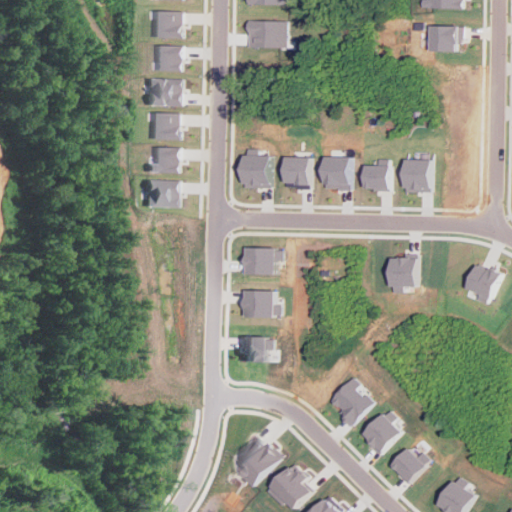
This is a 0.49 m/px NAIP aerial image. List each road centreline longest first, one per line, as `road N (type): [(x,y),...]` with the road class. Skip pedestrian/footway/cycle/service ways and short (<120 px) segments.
road 1 (residential): [(168,511),(200,463),(211,423),(223,0)]
road 2 (residential): [(511,237),(497,227),(219,219)]
road 3 (residential): [(214,394),(249,396),(303,418),(400,511)]
road 4 (residential): [(497,227),(500,0)]
road 5 (track): [(0,465),(59,473),(106,511)]
